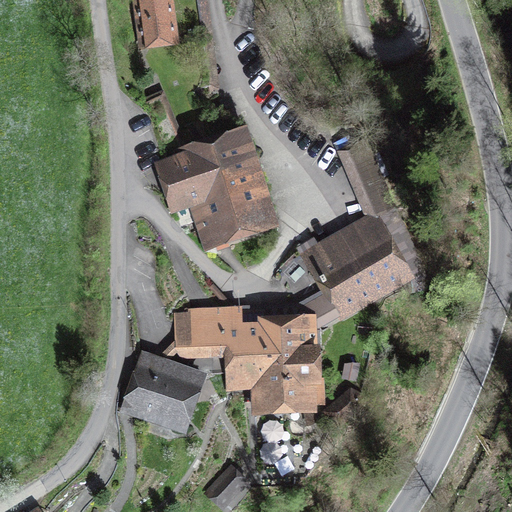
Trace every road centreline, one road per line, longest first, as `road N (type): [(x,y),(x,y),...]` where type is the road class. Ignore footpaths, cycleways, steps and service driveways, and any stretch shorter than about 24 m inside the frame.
road 1 (unclassified): [(5,511),(48,484),(83,441),(108,377),(121,160),(97,0)]
road 2 (tertiary): [(398,511),(449,444),(496,323),(501,195),(447,0)]
